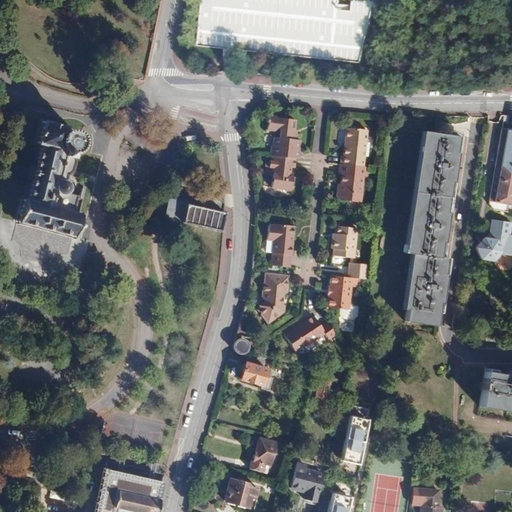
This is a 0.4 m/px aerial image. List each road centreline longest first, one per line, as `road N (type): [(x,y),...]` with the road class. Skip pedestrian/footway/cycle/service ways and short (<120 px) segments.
road 1 (tertiary): [(229,90),(242,200),(235,295),(175,511)]
road 2 (residential): [(477,103),(447,324),(465,355),(511,356)]
road 3 (tertiary): [(229,90),(477,103)]
road 4 (residential): [(0,70),(27,93),(105,111),(169,84)]
